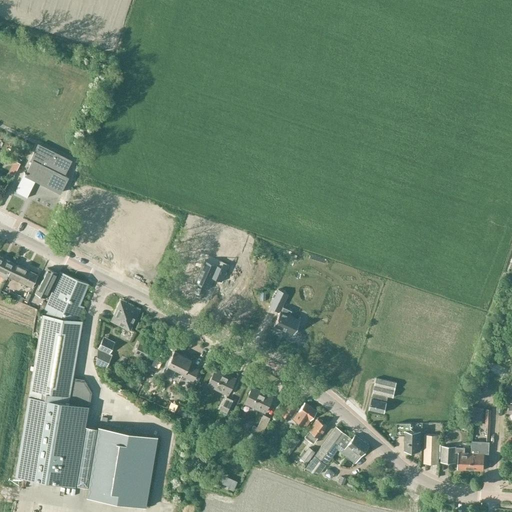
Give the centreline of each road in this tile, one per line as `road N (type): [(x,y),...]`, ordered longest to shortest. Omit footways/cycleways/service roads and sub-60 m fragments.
road 1 (tertiary): [(341,412),(237,345),(0,228)]
road 2 (tertiary): [(341,412),(423,481),(511,499)]
road 3 (unknown): [(104,401),(161,428),(169,440),(158,511)]
road 4 (unknown): [(100,278),(87,356),(104,401)]
